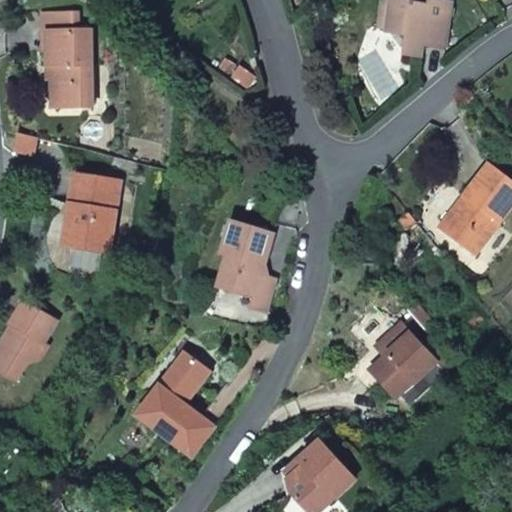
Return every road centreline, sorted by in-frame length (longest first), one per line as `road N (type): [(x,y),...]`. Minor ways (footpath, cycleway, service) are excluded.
road 1 (residential): [(318,175),(316,270),(304,319),(261,400),(181,511)]
road 2 (residential): [(318,175),(388,139),(511,37)]
road 3 (residential): [(267,0),(318,175)]
